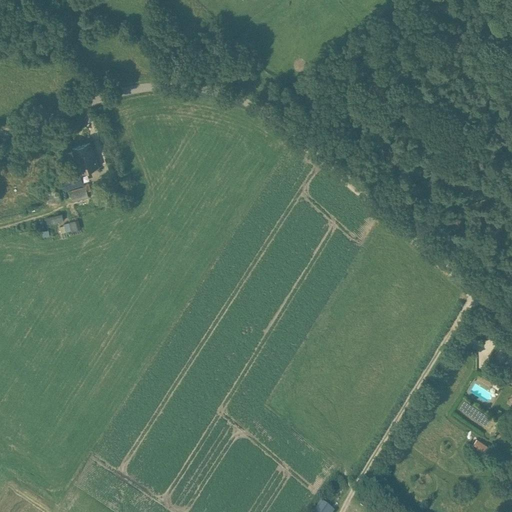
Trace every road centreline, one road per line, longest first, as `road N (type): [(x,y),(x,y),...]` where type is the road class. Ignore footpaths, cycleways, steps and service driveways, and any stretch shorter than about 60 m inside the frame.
road 1 (unclassified): [(511,317),(273,112),(229,93),(151,86),(0,136)]
road 2 (unknown): [(0,61),(194,77),(222,82),(229,93)]
